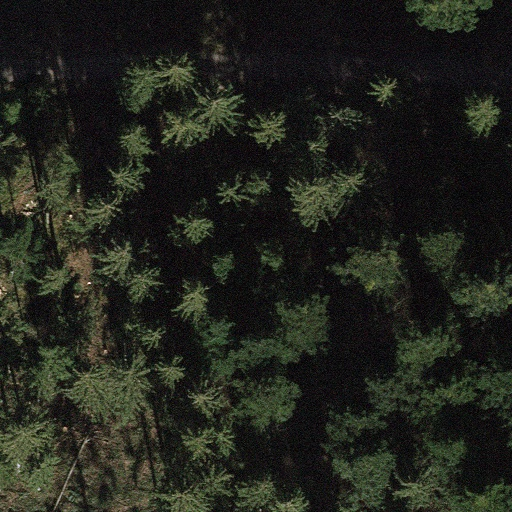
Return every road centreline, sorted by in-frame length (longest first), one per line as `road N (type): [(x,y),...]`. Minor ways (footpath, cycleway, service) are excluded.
road 1 (track): [(361,73),(0,72)]
road 2 (track): [(511,80),(361,73)]
